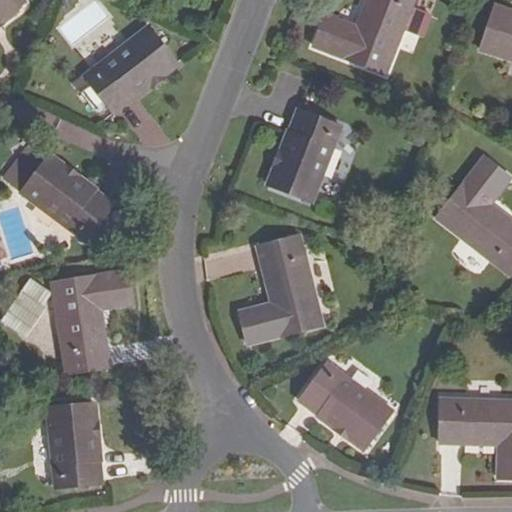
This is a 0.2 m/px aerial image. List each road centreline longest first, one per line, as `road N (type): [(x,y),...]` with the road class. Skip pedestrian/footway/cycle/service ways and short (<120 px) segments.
road 1 (residential): [(250,0),(181,169),(168,248),(185,326),(226,441)]
road 2 (residential): [(303,511),(299,473),(281,451),(255,440),(226,441)]
